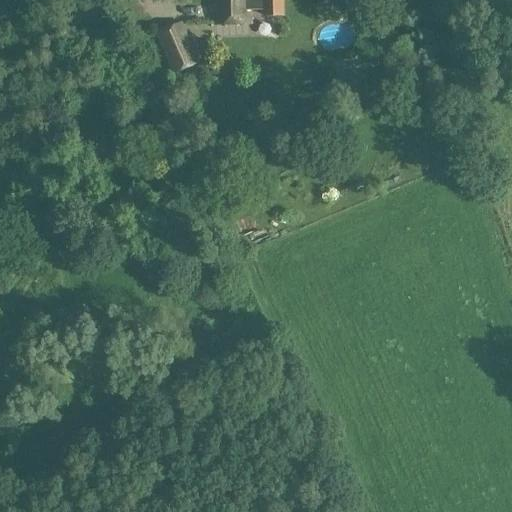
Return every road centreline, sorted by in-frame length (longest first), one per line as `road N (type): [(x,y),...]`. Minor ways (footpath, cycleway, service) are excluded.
road 1 (track): [(124,0),(364,511)]
road 2 (unclassified): [(0,46),(124,0)]
